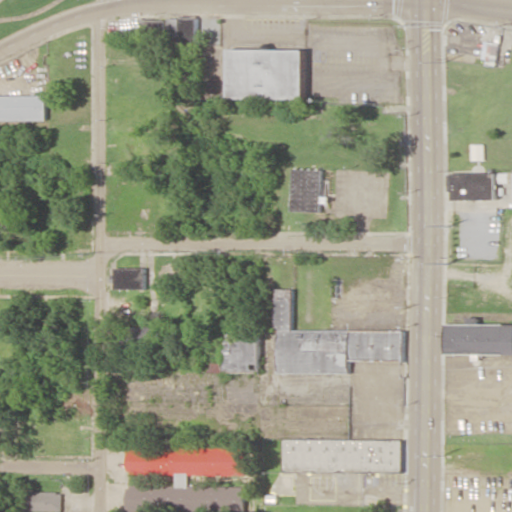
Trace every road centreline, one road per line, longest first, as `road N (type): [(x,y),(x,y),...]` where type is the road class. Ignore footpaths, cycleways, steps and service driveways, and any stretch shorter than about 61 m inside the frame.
road 1 (tertiary): [(425,4),(421,511)]
road 2 (residential): [(100,10),(97,511)]
road 3 (secondary): [(0,51),(54,25),(154,0),(425,4)]
road 4 (residential): [(427,244),(101,239)]
